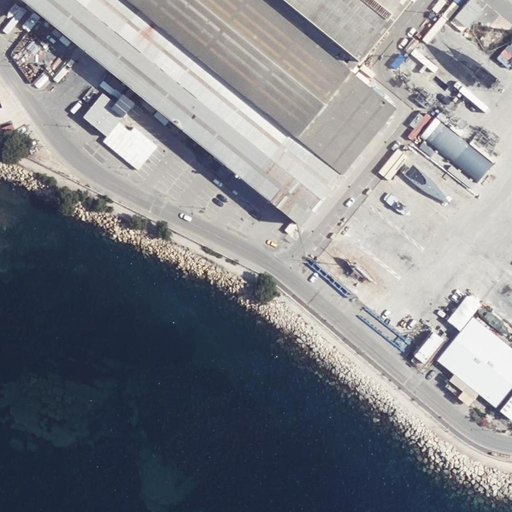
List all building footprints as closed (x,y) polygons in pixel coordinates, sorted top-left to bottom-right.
[(269,0),(22,0),(24,2),(300,226),(397,103),(356,70),(269,0)] [(284,0),(361,63),(407,0),(284,0)] [(495,100),(507,86),(448,36),(436,50),(495,100)] [(408,57),(407,58),(425,82),(462,108),(470,103),(459,87),(458,86),(434,55),(422,46),(408,57)] [(132,103),(121,94),(113,103),(101,95),(83,117),(87,121),(94,127),(105,137),(132,103)] [(410,145),(425,157),(443,137),(421,118),(414,127),(420,133),(410,145)] [(475,164),(485,153),(464,135),(455,146),(475,164)] [(440,144),(426,164),(468,196),(483,176),(440,144)] [(402,161),(396,170),(440,199),(446,190),(402,161)] [(367,199),(425,242),(439,223),(381,180),(367,199)] [(346,284),(362,298),(372,287),(383,297),(391,287),(337,239),(324,254),(352,278),(346,284)] [(442,355),(498,403),(511,386),(511,380),(459,335),(442,355)]
